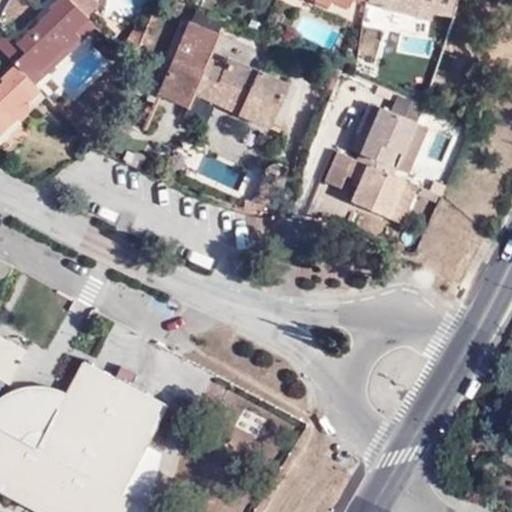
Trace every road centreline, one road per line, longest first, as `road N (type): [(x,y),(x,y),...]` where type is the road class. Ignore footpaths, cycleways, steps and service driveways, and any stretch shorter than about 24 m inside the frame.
road 1 (residential): [(261,314),(0,191)]
road 2 (unknown): [(289,316),(301,209),(354,89)]
road 3 (residential): [(405,324),(261,314)]
road 4 (residential): [(261,314),(353,406)]
